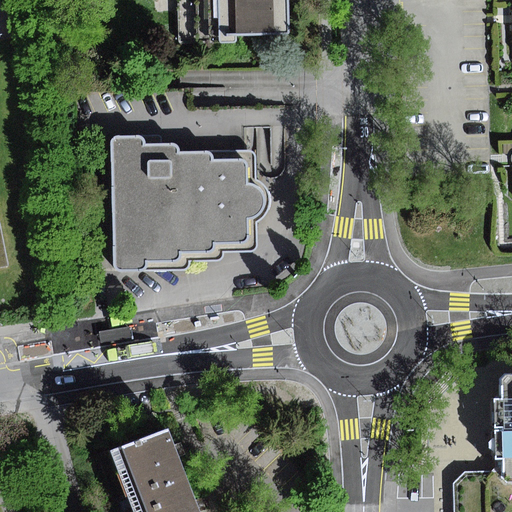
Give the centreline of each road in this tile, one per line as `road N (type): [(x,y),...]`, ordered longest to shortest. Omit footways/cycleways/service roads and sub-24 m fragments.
road 1 (residential): [(357,329),(0,384)]
road 2 (residential): [(357,329),(357,0)]
road 3 (residential): [(365,511),(357,329)]
road 4 (residential): [(511,316),(357,329)]
